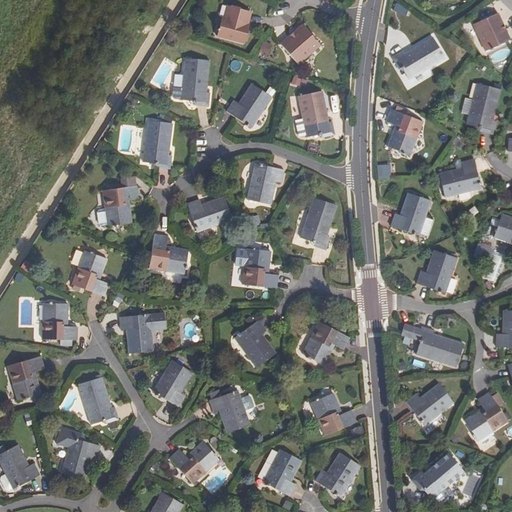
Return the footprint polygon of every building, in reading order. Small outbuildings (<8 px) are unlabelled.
[(246,25),(247,25),(250,12),(239,9),(239,7),(231,5),(230,7),(227,6),(224,17),(221,17),(216,37),(244,45),(247,33),(244,32),(246,25)] [(474,25),(485,51),(509,41),(505,30),(502,31),(500,26),(502,25),(498,14),(474,25)] [(292,39),(289,37),(280,45),(297,65),(320,46),(302,26),(294,33),(297,35),(292,39)] [(410,55),(407,51),(405,53),(403,49),(392,56),(399,68),(402,67),(409,79),(445,58),(433,37),(412,49),(414,53),(410,55)] [(259,52),(268,54),(271,43),(263,40),(259,52)] [(183,88),(182,99),(182,100),(192,101),(195,104),(209,106),(211,94),(206,93),(210,61),(186,59),(183,88)] [(233,99),(226,109),(251,127),(272,99),(253,84),(239,102),(233,99)] [(491,111),(495,113),(501,91),(478,85),(467,125),(481,129),(480,132),(493,135),(496,123),(493,122),(494,118),(489,116),(491,111)] [(182,99),(183,88),(174,87),(173,96),(175,98),(182,99)] [(324,115),(328,114),(323,91),(299,96),(303,119),(297,120),(300,137),(307,136),(308,138),(318,135),(322,138),(336,135),(333,123),(330,124),(329,119),(325,120),(324,115)] [(395,136),(390,135),(386,146),(409,155),(422,122),(390,109),(385,122),(394,125),(392,130),(396,132),(395,136)] [(172,125),(149,121),(143,163),(157,165),(157,168),(171,171),(172,158),(168,157),(172,125)] [(459,174),(458,169),(441,173),(446,197),(480,189),(473,160),(462,162),(463,167),(464,172),(459,174)] [(258,163),(249,199),(273,205),(279,182),(284,183),(287,170),(258,163)] [(390,165),(377,166),(377,176),(391,176),(390,165)] [(121,178),(122,187),(134,185),(133,176),(121,178)] [(107,225),(131,222),(129,199),(138,198),(137,185),(134,185),(122,187),(102,189),(105,208),(99,209),(97,211),(98,222),(101,224),(107,223),(107,225)] [(404,217),(400,216),(394,214),(390,226),(419,236),(431,202),(408,194),(402,212),(406,214),(404,217)] [(199,198),(187,201),(196,231),(231,221),(224,197),(201,204),(199,198)] [(336,206),(313,198),(299,238),(313,243),(312,246),(326,251),(330,238),(327,236),(336,206)] [(511,217),(502,215),(495,238),(511,243),(511,217)] [(154,237),(149,272),(185,277),(188,252),(166,249),(167,239),(154,237)] [(271,252),(245,249),(242,285),(276,289),(278,276),(268,275),(271,252)] [(99,280),(106,259),(83,250),(71,285),(104,297),(108,284),(99,280)] [(431,276),(427,274),(421,273),(417,284),(445,294),(457,260),(435,252),(428,270),(432,271),(431,276)] [(68,327),(68,304),(44,303),(43,340),(78,341),(78,328),(68,327)] [(506,336),(501,336),(496,335),(495,348),(511,348),(511,311),(503,311),(502,331),(506,331),(506,336)] [(149,314),(116,318),(118,331),(126,330),(132,330),(132,336),(127,336),(129,353),(153,350),(150,330),(165,329),(164,313),(149,314)] [(245,321),(250,327),(255,323),(251,317),(245,321)] [(258,320),(234,339),(256,369),(276,353),(261,334),(265,330),(258,320)] [(350,339),(318,322),(302,354),(324,366),(335,346),(343,350),(350,339)] [(412,337),(415,327),(404,323),(401,333),(412,337)] [(436,341),(437,336),(432,334),(433,331),(421,327),(417,341),(420,342),(416,355),(456,368),(463,344),(442,337),(441,342),(436,341)] [(41,358),(7,366),(17,401),(40,395),(35,372),(44,370),(41,358)] [(192,377),(172,363),(152,393),(177,409),(184,400),(179,397),(192,377)] [(103,376),(80,384),(92,424),(106,419),(107,422),(120,418),(116,406),(113,407),(103,376)] [(420,403),(418,399),(415,396),(406,403),(423,426),(452,404),(437,385),(422,396),(425,400),(420,403)] [(240,391),(209,401),(213,414),(221,412),(228,433),(251,426),(240,391)] [(334,393),(311,403),(325,436),(357,422),(352,410),(342,414),(334,393)] [(476,417),(474,413),(464,420),(477,442),(506,423),(488,393),(477,400),(482,408),(478,410),(481,414),(476,417)] [(83,442),(76,440),(76,437),(74,432),(62,428),(57,444),(69,448),(61,474),(85,481),(92,457),(98,459),(101,447),(83,442)] [(76,440),(83,442),(83,433),(74,432),(76,437),(76,440)] [(181,448),(172,457),(194,482),(221,459),(206,441),(188,456),(181,448)] [(18,446),(0,455),(0,465),(13,490),(39,475),(34,465),(30,467),(18,446)] [(280,451),(263,482),(289,497),(295,486),(290,484),(301,463),(280,451)] [(321,470),(315,480),(340,497),(360,467),(340,453),(326,473),(321,470)] [(432,498),(446,487),(462,473),(447,454),(427,470),(430,474),(427,476),(424,473),(422,475),(420,472),(409,480),(418,491),(421,489),(430,500),(432,498)] [(457,500),(446,487),(432,498),(437,504),(443,499),(449,507),(453,507),(457,504),(457,500)] [(178,511),(182,507),(161,495),(151,511),(178,511)]
